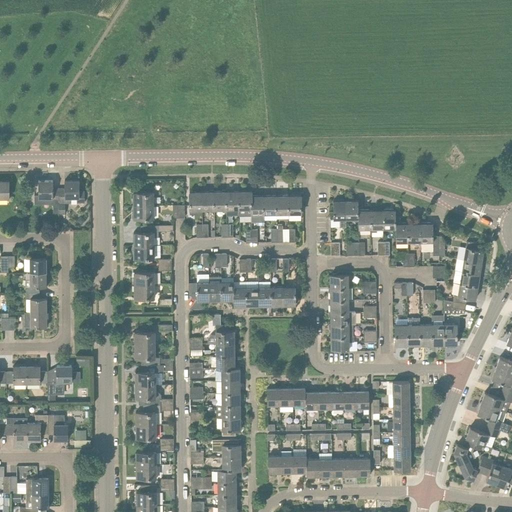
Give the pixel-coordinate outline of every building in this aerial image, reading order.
[(0,198),(9,199),(9,181),(0,180),(0,198)] [(53,180),(38,181),(38,198),(53,198),(53,201),(58,200),(58,188),(53,188),(53,180)] [(64,188),(58,188),(58,200),(59,200),(59,214),(60,214),(64,214),(65,214),(65,203),(71,203),(71,198),(77,198),(77,203),(85,203),(84,191),(79,191),(79,180),(64,180),(64,188)] [(202,191),(189,192),(189,210),(202,210),(202,191)] [(202,191),(202,210),(213,210),(213,191),(202,191)] [(226,191),(213,191),(213,210),(226,210),(226,191)] [(239,191),(226,191),(226,210),(226,215),(239,215),(239,210),(239,191)] [(251,191),(239,191),(239,210),(239,215),(239,216),(251,216),(251,214),(252,214),(251,196),(251,191)] [(153,192),(133,192),(133,206),(153,205),(153,192)] [(288,195),(276,196),(276,214),(288,213),(288,195)] [(301,195),(288,195),(288,213),(301,213),(301,195)] [(263,196),(251,196),(252,214),(264,214),(263,196)] [(276,196),(263,196),(264,214),(276,214),(276,196)] [(333,216),(330,216),(330,219),(339,219),(339,227),(345,227),(345,219),(346,219),(346,201),(333,201),(333,216)] [(358,201),(346,201),(346,219),(358,219),(358,211),(358,201)] [(153,205),(133,206),(133,218),(153,218),(153,205)] [(358,219),(358,229),(371,229),(371,210),(358,211),(358,219)] [(383,210),(371,210),(371,229),(371,232),(376,232),(376,229),(383,229),(383,210)] [(395,210),(383,210),(383,229),(395,229),(395,224),(395,210)] [(61,221),(58,227),(64,230),(67,224),(61,221)] [(420,223),(408,224),(408,242),(420,242),(420,223)] [(420,242),(420,249),(433,249),(433,256),(438,255),(438,236),(433,236),(433,223),(420,223),(420,242)] [(395,229),(396,242),(408,242),(408,224),(395,224),(395,229)] [(141,232),(133,232),(134,245),(154,245),(154,237),(157,237),(158,235),(158,232),(158,231),(173,231),(173,225),(141,225),(141,232)] [(278,229),(276,229),(276,242),(288,242),(288,229),(283,229),(283,225),(278,225),(278,229)] [(466,247),(463,260),(481,263),(483,250),(477,249),(478,243),(467,241),(466,247)] [(339,242),(330,242),(330,244),(330,255),(340,255),(339,242)] [(358,242),(346,242),(346,255),(359,255),(358,242)] [(154,245),(134,245),(134,258),(154,258),(154,245)] [(46,258),(30,258),(30,272),(46,272),(46,258)] [(463,260),(462,272),(479,275),(481,263),(463,260)] [(25,280),(25,287),(26,287),(26,292),(39,292),(39,287),(46,286),(46,272),(30,272),(30,280),(25,280)] [(154,272),(134,272),(134,285),(154,284),(154,272)] [(462,272),(459,284),(477,287),(479,275),(462,272)] [(348,275),(330,275),(330,288),(348,287),(348,275)] [(220,276),(208,277),(209,282),(209,300),(221,300),(221,282),(221,276),(220,276)] [(233,281),(221,282),(221,300),(233,300),(233,288),(233,281)] [(259,287),(257,287),(258,306),(270,305),(270,287),(270,281),(259,281),(259,287)] [(188,282),(188,294),(196,294),(197,300),(209,300),(209,282),(196,282),(188,282)] [(154,284),(134,285),(134,298),(154,298),(154,284)] [(454,295),(452,301),(466,304),(467,298),(475,299),(477,287),(459,284),(458,296),(454,295)] [(257,287),(245,288),(245,306),(258,306),(257,287)] [(282,287),(270,287),(270,305),(283,305),(282,287)] [(295,287),(282,287),(283,305),(296,305),(295,287)] [(348,287),(330,288),(330,300),(348,300),(348,287)] [(233,288),(233,300),(233,306),(245,306),(245,288),(233,288)] [(39,292),(26,292),(26,299),(30,298),(30,312),(46,312),(46,298),(39,298),(39,292)] [(348,300),(330,300),(330,312),(348,312),(348,300)] [(444,300),(444,313),(465,313),(465,310),(466,304),(452,301),(444,300)] [(30,312),(24,312),(24,327),(30,327),(47,327),(46,312),(30,312)] [(348,312),(330,312),(330,324),(353,324),(355,324),(355,312),(348,312)] [(412,318),(407,318),(407,321),(407,324),(408,345),(419,344),(419,324),(412,324),(412,318)] [(444,319),(432,319),(432,324),(432,344),(444,344),(444,324),(444,319)] [(353,324),(330,324),(330,336),(353,336),(353,324)] [(395,325),(395,345),(408,345),(407,324),(395,325)] [(432,324),(419,324),(419,344),(432,344),(432,324)] [(456,324),(444,324),(444,344),(457,344),(456,324)] [(211,335),(208,338),(208,343),(216,343),(234,343),(234,331),(228,331),(228,325),(216,325),(216,335),(211,335)] [(155,332),(134,332),(135,345),(155,345),(155,332)] [(353,336),(330,336),(331,349),(349,349),(349,342),(354,342),(354,336),(353,336)] [(234,343),(216,343),(216,356),(234,355),(234,343)] [(155,345),(135,345),(135,358),(141,358),(141,365),(146,365),(172,364),(172,358),(160,359),(160,357),(155,357),(155,345)] [(234,355),(216,356),(216,368),(234,368),(234,355)] [(511,361),(499,357),(495,368),(511,373),(511,361)] [(147,372),(135,372),(135,385),(156,385),(156,372),(160,370),(172,370),(172,364),(146,365),(147,365),(147,372)] [(56,371),(47,371),(47,383),(47,394),(55,394),(63,393),(63,382),(71,381),(71,372),(71,365),(56,366),(56,371)] [(13,371),(6,371),(6,383),(13,383),(13,384),(26,384),(26,367),(19,367),(19,366),(13,366),(13,371)] [(34,367),(26,367),(26,384),(40,383),(47,383),(47,371),(40,371),(40,366),(34,366),(34,367)] [(202,368),(189,368),(189,377),(202,377),(202,368)] [(234,368),(216,368),(216,369),(220,369),(221,380),(239,380),(239,368),(234,368)] [(511,373),(495,368),(491,378),(495,380),(503,383),(500,390),(511,393),(511,385),(511,381),(511,373)] [(239,380),(221,380),(221,393),(240,392),(239,380)] [(409,381),(393,381),(393,394),(409,394),(409,381)] [(156,385),(135,385),(135,398),(139,398),(139,404),(143,404),(160,404),(160,398),(161,398),(161,394),(158,391),(156,391),(156,385)] [(280,388),(267,389),(267,405),(280,405),(280,388)] [(293,388),(280,388),(280,405),(293,404),(293,388)] [(305,388),(293,388),(293,404),(305,404),(305,409),(305,392),(305,388)] [(485,392),(480,403),(499,410),(503,398),(510,401),(509,401),(511,402),(511,401),(511,393),(500,390),(498,396),(488,393),(485,392)] [(330,391),(318,392),(318,409),(331,409),(330,391)] [(343,391),(330,391),(331,409),(343,408),(343,391)] [(355,391),(343,391),(343,408),(356,408),(355,391)] [(369,391),(355,391),(356,408),(369,408),(369,391)] [(240,392),(221,393),(221,405),(240,405),(240,392)] [(318,392),(305,392),(305,409),(318,409),(318,392)] [(393,394),(389,394),(389,406),(393,406),(393,407),(409,407),(409,394),(393,394)] [(480,403),(477,414),(488,418),(486,425),(499,430),(508,433),(511,425),(502,422),(506,412),(499,410),(480,403)] [(143,412),(135,412),(135,425),(156,424),(156,412),(160,412),(160,410),(160,404),(143,404),(143,412)] [(221,405),(216,405),(216,417),(221,417),(240,417),(240,405),(221,405)] [(409,407),(393,407),(393,419),(409,419),(409,407)] [(64,414),(47,415),(48,434),(54,434),(54,440),(68,440),(68,425),(64,425),(64,414)] [(27,423),(27,439),(35,439),(35,440),(41,440),(41,434),(48,434),(47,415),(35,415),(35,422),(27,423)] [(240,417),(221,417),(221,430),(221,435),(235,435),(235,429),(240,429),(240,417)] [(409,419),(393,419),(393,432),(409,432),(409,419)] [(27,423),(6,423),(7,435),(14,435),(14,440),(19,440),(19,439),(27,439),(27,423)] [(156,424),(135,425),(136,438),(156,438),(156,424)] [(470,426),(466,438),(467,438),(483,444),(485,445),(489,434),(497,437),(499,430),(486,425),(483,431),(470,426)] [(85,440),(85,430),(74,430),(74,440),(85,440)] [(409,432),(393,432),(393,444),(409,444),(409,432)] [(457,444),(453,453),(459,465),(470,460),(469,460),(474,457),(472,452),(474,448),(481,450),(483,444),(467,438),(465,444),(464,446),(457,444)] [(238,439),(212,439),(212,440),(212,451),(222,451),(222,457),(240,457),(240,444),(238,444),(238,439)] [(409,444),(393,444),(394,457),(410,457),(409,444)] [(294,455),(293,455),(294,472),(306,471),(306,459),(306,455),(306,449),(294,449),(294,455)] [(157,452),(136,452),(136,465),(157,464),(157,452)] [(319,459),(319,475),(331,475),(331,458),(331,453),(319,453),(319,459)] [(293,455),(281,456),(281,472),(294,472),(293,455)] [(281,456),(268,456),(268,472),(281,472),(281,456)] [(470,460),(459,465),(465,477),(473,480),(477,472),(482,474),(488,458),(482,456),(477,469),(473,467),(470,460)] [(222,469),(217,469),(217,470),(235,469),(240,469),(240,457),(222,457),(222,469)] [(410,457),(394,457),(394,470),(410,470),(410,457)] [(344,458),(331,458),(331,475),(344,475),(344,458)] [(356,458),(344,458),(344,475),(357,475),(356,458)] [(370,458),(356,458),(357,475),(370,474),(370,458)] [(488,458),(482,474),(487,476),(485,480),(486,480),(496,484),(502,466),(492,462),(493,459),(488,458)] [(319,459),(306,459),(306,471),(306,475),(319,475),(319,459)] [(157,464),(136,465),(136,478),(157,478),(157,464)] [(502,466),(496,484),(505,488),(507,483),(511,485),(511,469),(511,470),(502,466)] [(235,469),(217,470),(217,483),(235,483),(235,469)] [(48,479),(25,479),(26,493),(48,493),(48,479)] [(203,483),(191,483),(191,488),(191,495),(195,495),(195,488),(203,488),(203,483)] [(235,483),(217,483),(217,492),(218,492),(218,495),(236,494),(235,483)] [(142,492),(136,492),(136,505),(157,504),(157,492),(157,485),(142,485),(142,492)] [(20,508),(12,509),(11,511),(40,511),(41,507),(48,507),(48,493),(26,493),(26,507),(20,507),(20,508)] [(21,493),(12,493),(12,502),(21,502),(21,493)] [(236,494),(218,495),(218,507),(236,507),(236,494)]
